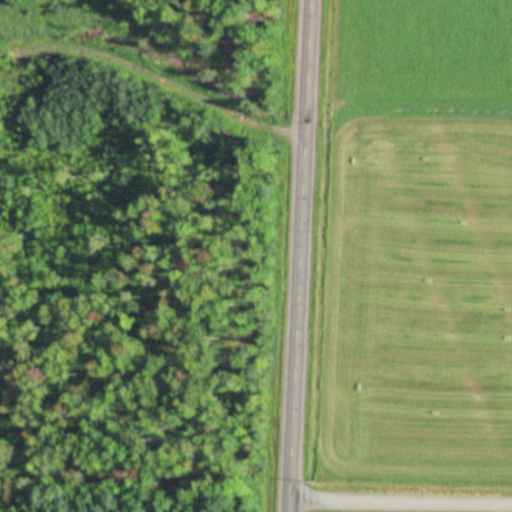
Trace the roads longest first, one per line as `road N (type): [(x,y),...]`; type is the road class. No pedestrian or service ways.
road 1 (secondary): [(313,0),(293,511)]
road 2 (residential): [(511,503),(294,499)]
